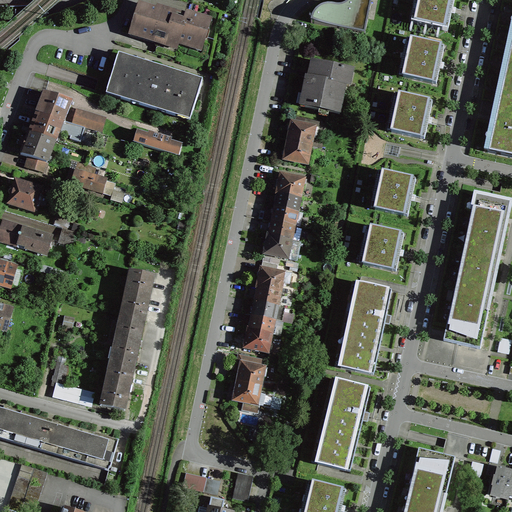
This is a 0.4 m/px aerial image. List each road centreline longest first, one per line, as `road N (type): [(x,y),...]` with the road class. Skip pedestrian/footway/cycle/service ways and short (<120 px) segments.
road 1 (residential): [(258,511),(260,467),(193,453),(189,444),(281,24),(299,0)]
road 2 (residential): [(452,158),(408,364)]
road 3 (residential): [(0,129),(31,49),(99,33),(119,18)]
road 4 (residential): [(485,0),(452,158)]
road 5 (residential): [(0,392),(135,429)]
